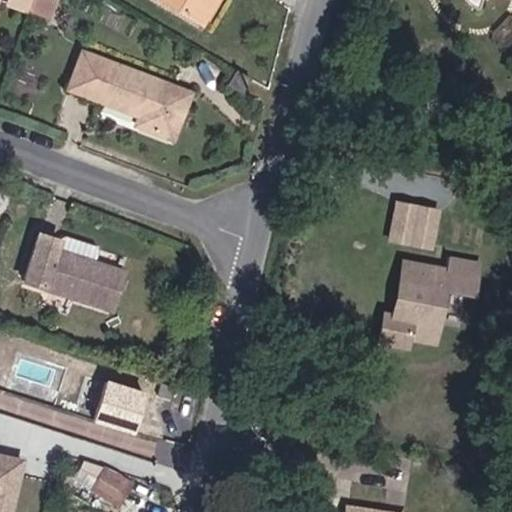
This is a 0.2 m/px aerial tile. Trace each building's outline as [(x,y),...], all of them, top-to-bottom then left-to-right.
[(28,12),(32,0),(9,0),(8,4),(28,12)] [(47,19),(54,1),(52,0),(32,0),(28,12),(47,19)] [(160,0),(195,20),(207,0),(160,0)] [(201,24),(215,0),(207,0),(195,20),(201,24)] [(171,138),(188,94),(82,53),(68,88),(139,115),(136,125),(171,138)] [(250,79),(236,70),(227,85),(241,93),(250,79)] [(435,211),(396,203),(388,239),(427,247),(435,211)] [(110,308),(121,273),(55,251),(58,241),(37,234),(23,281),(110,308)] [(433,341),(443,288),(471,294),(477,265),(447,260),(445,271),(402,263),(399,281),(406,282),(400,317),(410,319),(407,336),(433,341)] [(407,336),(410,319),(400,317),(406,282),(399,281),(389,333),(407,336)] [(209,361),(212,345),(204,343),(200,359),(209,361)] [(143,393),(106,381),(93,419),(131,431),(143,393)] [(0,387),(0,405),(18,409),(21,392),(0,387)] [(0,511),(9,511),(19,473),(5,470),(8,456),(0,454),(0,511)] [(117,505),(130,485),(104,469),(91,489),(117,505)]
